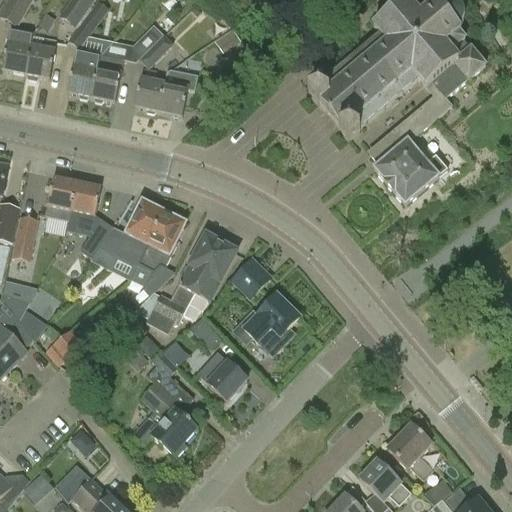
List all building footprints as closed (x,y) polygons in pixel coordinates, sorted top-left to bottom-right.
[(9,0),(0,16),(0,22),(17,32),(35,0),(9,0)] [(72,0),(57,21),(74,33),(98,0),(72,0)] [(469,52),(465,46),(467,44),(461,37),(461,36),(458,33),(461,31),(462,28),(464,26),(464,22),(464,19),(464,16),(463,13),(461,11),(460,9),(457,7),(454,5),(450,4),(446,4),(443,4),(440,6),(438,8),(435,4),(433,5),(428,0),(425,0),(413,10),(407,2),(371,32),(379,42),(321,90),(319,87),(307,98),(317,110),(319,109),(339,133),(337,134),(348,146),(360,136),(359,134),(417,86),(424,94),(424,93),(432,102),(445,104),(466,86),(487,70),(470,51),(469,52)] [(97,8),(79,32),(89,39),(107,15),(97,8)] [(213,46),(222,58),(240,46),(231,33),(213,46)] [(1,75),(26,79),(28,67),(31,51),(33,39),(9,35),(1,75)] [(139,64),(164,40),(163,39),(153,49),(144,40),(129,54),(139,64)] [(164,40),(139,64),(148,74),(173,50),(164,40)] [(31,51),(28,67),(26,79),(26,80),(27,84),(36,86),(39,82),(49,84),(55,56),(54,55),(56,44),(42,41),(40,53),(31,51)] [(88,102),(91,102),(97,74),(99,62),(100,61),(76,56),(67,97),(78,100),(79,103),(86,105),(88,102)] [(97,74),(91,102),(93,103),(94,106),(101,108),(104,105),(115,107),(124,65),(101,60),(100,61),(99,62),(97,74)] [(144,73),(141,83),(140,83),(134,111),(145,114),(146,117),(153,119),(155,116),(158,117),(164,88),(153,86),(156,76),(144,73)] [(166,78),(164,88),(158,117),(182,122),(188,94),(194,95),(197,80),(170,75),(166,78)] [(445,104),(432,102),(366,158),(378,171),(373,175),(404,213),(439,184),(438,183),(448,175),(435,159),(425,168),(411,151),(413,149),(411,146),(452,112),(445,104)] [(0,201),(2,202),(9,171),(0,169),(0,201)] [(53,182),(47,211),(45,220),(69,225),(70,216),(71,216),(77,188),(53,182)] [(101,193),(77,188),(71,216),(80,218),(78,227),(93,230),(95,221),(101,193)] [(141,206),(125,239),(113,232),(91,264),(104,272),(111,262),(113,261),(137,273),(164,217),(141,206)] [(0,246),(12,249),(20,213),(0,208),(0,246)] [(136,313),(135,314),(153,297),(171,279),(163,271),(169,261),(186,228),(164,217),(137,273),(151,276),(143,292),(142,294),(149,301),(136,313)] [(30,267),(38,225),(19,222),(11,263),(30,267)] [(160,301),(153,297),(135,314),(134,317),(148,324),(146,328),(168,340),(174,328),(178,329),(183,320),(194,326),(201,314),(203,315),(207,307),(210,308),(221,288),(220,288),(238,256),(205,238),(188,270),(187,270),(176,291),(177,292),(170,304),(161,299),(160,301)] [(248,266),(229,286),(248,305),(268,285),(248,266)] [(276,299),(242,332),(272,362),(295,339),(289,333),(300,323),(276,299)] [(0,372),(5,378),(27,356),(24,353),(33,344),(18,327),(15,324),(5,334),(0,328),(0,372)] [(222,345),(204,327),(193,337),(211,356),(222,345)] [(65,365),(82,350),(70,335),(46,356),(60,371),(66,366),(65,365)] [(137,377),(148,366),(135,354),(124,365),(137,377)] [(144,451),(152,442),(176,463),(185,453),(182,451),(196,435),(184,423),(191,415),(186,411),(192,404),(169,381),(177,374),(160,357),(151,366),(156,371),(146,381),(154,389),(140,403),(154,417),(132,439),(144,451)] [(227,366),(219,375),(209,365),(196,379),(207,389),(227,406),(247,384),(227,366)] [(408,476),(410,474),(423,487),(433,477),(419,464),(431,450),(410,430),(386,456),(408,476)] [(83,459),(94,449),(80,434),(70,443),(83,459)] [(358,484),(373,498),(383,508),(389,502),(399,511),(411,498),(401,489),(376,465),(358,484)] [(127,511),(113,498),(109,502),(83,476),(63,496),(79,511),(127,511)] [(41,477),(25,494),(42,511),(58,494),(41,477)] [(0,503),(12,492),(3,483),(0,480),(0,503)] [(442,484),(422,499),(432,510),(451,496),(442,484)] [(333,511),(358,511),(364,505),(353,493),(346,499),(333,511)]
